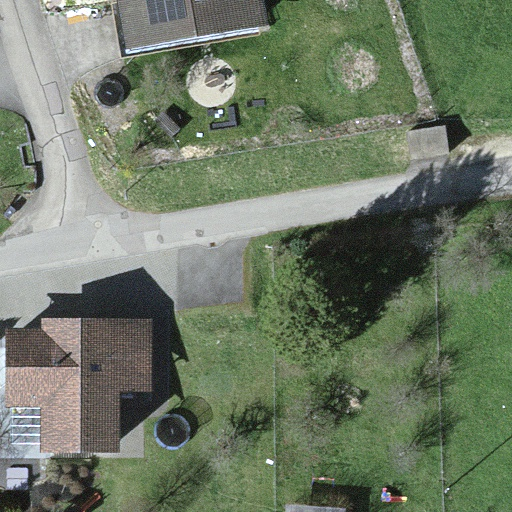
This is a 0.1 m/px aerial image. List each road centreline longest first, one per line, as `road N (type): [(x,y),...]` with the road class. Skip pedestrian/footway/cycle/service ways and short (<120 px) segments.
road 1 (unclassified): [(511,177),(90,244)]
road 2 (residential): [(11,0),(90,244)]
